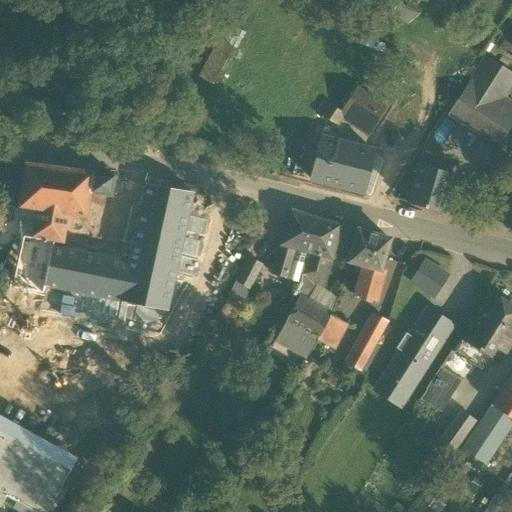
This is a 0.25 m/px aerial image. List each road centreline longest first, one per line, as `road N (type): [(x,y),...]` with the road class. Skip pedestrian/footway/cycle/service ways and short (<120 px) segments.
road 1 (tertiary): [(511,254),(131,156),(0,147)]
road 2 (track): [(232,0),(131,156)]
